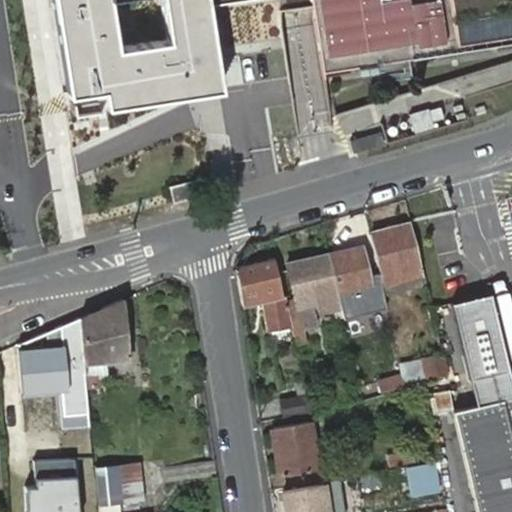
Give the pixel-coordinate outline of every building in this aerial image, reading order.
[(50,0),(69,112),(212,90),(219,88),(206,3),(205,0),(50,0)] [(511,0),(309,0),(322,72),(511,41),(511,0)] [(426,109),(408,115),(413,131),(431,126),(426,109)] [(203,176),(168,186),(173,203),(208,193),(203,176)] [(369,233),(380,284),(421,274),(410,224),(369,233)] [(366,241),(328,250),(337,287),(342,312),(355,310),(349,284),(359,282),(375,279),(366,241)] [(328,250),(283,260),(291,296),(283,298),(289,323),(342,312),(328,250)] [(283,298),(279,299),(271,260),(233,266),(240,308),(259,304),(266,334),(291,329),(289,323),(283,298)] [(380,284),(382,294),(424,285),(421,274),(380,284)] [(141,291),(76,317),(82,376),(84,400),(151,390),(141,291)] [(426,376),(445,373),(440,352),(421,356),(426,376)] [(421,356),(396,363),(399,374),(402,387),(426,382),(426,376),(421,356)] [(402,387),(399,374),(377,379),(380,392),(402,387)] [(367,376),(353,381),(356,399),(370,395),(367,376)] [(335,384),(316,388),(319,404),(338,400),(335,384)] [(430,413),(450,412),(449,391),(429,392),(430,413)] [(307,408),(304,393),(278,400),(281,414),(307,408)] [(511,511),(511,396),(451,411),(475,511),(511,511)] [(274,427),(281,473),(316,468),(313,454),(318,453),(313,420),(274,427)] [(71,511),(69,458),(30,460),(31,485),(21,485),(22,511),(71,511)] [(432,463),(405,467),(409,492),(437,489),(432,463)] [(141,470),(91,472),(93,495),(142,489),(141,470)] [(343,511),(339,478),(321,481),(323,487),(284,493),(286,511),(343,511)] [(95,511),(119,509),(144,508),(142,489),(93,495),(95,511)]
